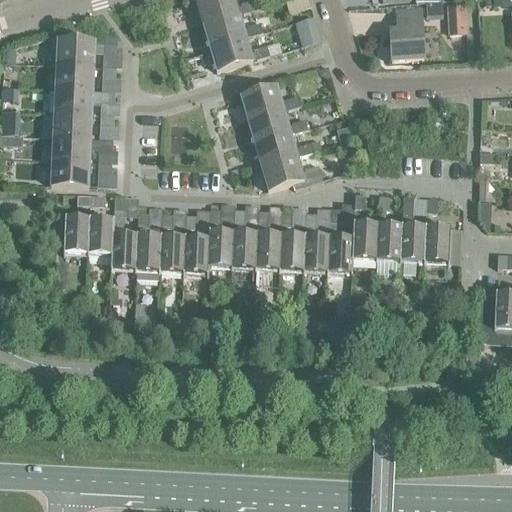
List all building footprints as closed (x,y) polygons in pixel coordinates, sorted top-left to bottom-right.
[(202,29),(202,30),(238,19),(238,18),(237,19),(235,11),(231,0),(215,0),(195,6),(195,7),(197,7),(203,29),(202,29)] [(509,0),(492,0),(493,10),(510,9),(509,0)] [(240,10),(235,11),(237,19),(238,18),(243,17),(243,18),(255,14),(253,4),(240,8),(240,10)] [(463,9),(447,10),(448,38),(464,38),(463,9)] [(396,13),(397,33),(389,34),(391,65),(423,63),(420,11),(396,13)] [(208,52),(209,53),(245,42),(245,41),(244,42),(241,34),(237,20),(238,20),(238,19),(202,30),(203,30),(210,52),(208,52)] [(313,22),(293,27),(301,52),(320,46),(313,22)] [(244,42),(245,41),(249,40),(249,41),(262,37),(259,27),(246,31),(247,33),(241,34),(244,42)] [(245,42),(209,53),(210,53),(216,75),(215,75),(216,76),(252,66),(252,64),(250,65),(248,57),(244,43),(245,43),(245,42)] [(55,69),(55,70),(93,72),(93,71),(92,71),(93,48),(94,49),(94,47),(56,45),(56,47),(58,47),(57,69),(55,69)] [(102,58),(116,59),(116,48),(103,48),(102,58)] [(254,56),(248,57),(250,65),(252,64),(256,63),(256,64),(269,60),(266,50),(253,54),(254,56)] [(5,54),(4,68),(14,69),(15,54),(5,54)] [(54,93),(54,94),(92,96),(92,95),(91,95),(92,72),(93,72),(55,70),(55,71),(57,71),(56,93),(54,93)] [(101,83),(115,83),(115,73),(101,72),(101,83)] [(268,88),(242,95),(244,101),(270,94),(268,88)] [(244,101),(240,102),(240,104),(241,103),(248,125),(247,125),(247,126),(283,115),(300,110),(298,100),(279,106),(275,93),(277,93),(276,92),(270,94),(244,101)] [(1,93),(0,106),(17,107),(18,93),(1,93)] [(53,117),(53,118),(91,120),(91,119),(90,119),(91,96),(92,96),(54,94),(54,95),(55,95),(54,117),(53,117)] [(100,107),(114,107),(114,97),(100,96),(100,107)] [(283,115),(247,126),(247,127),(248,126),(254,148),(253,148),(253,149),(290,138),(307,133),(304,123),(286,129),(282,116),(283,116),(283,115)] [(52,141),(52,142),(90,144),(90,143),(88,143),(89,120),(91,120),(53,118),(53,119),(54,119),(53,141),(52,141)] [(99,130),(112,131),(113,121),(99,120),(99,130)] [(0,130),(0,139),(9,140),(13,140),(13,131),(0,130)] [(290,138),(253,149),(254,150),(255,149),(261,171),(260,171),(260,172),(297,162),(314,157),(311,147),(292,152),(289,139),(290,139),(290,138)] [(0,139),(0,150),(9,151),(9,140),(0,139)] [(51,165),(51,166),(89,168),(89,167),(87,167),(88,144),(90,144),(52,142),(52,143),(53,143),(52,165),(51,165)] [(98,154),(111,155),(112,145),(98,144),(98,154)] [(479,158),(478,168),(488,168),(489,158),(479,158)] [(297,162),(260,172),(260,173),(262,172),(268,194),(267,194),(267,196),(291,189),(292,195),(322,186),(321,180),(318,170),(299,176),(295,163),(297,162)] [(89,168),(51,166),(51,167),(52,167),(51,189),(50,189),(50,190),(87,192),(88,191),(86,191),(87,168),(89,168)] [(96,178),(110,179),(111,169),(97,168),(96,178)] [(477,196),(477,206),(494,206),(494,196),(477,196)] [(76,210),(89,211),(90,200),(76,200),(76,210)] [(90,200),(89,211),(103,211),(104,201),(90,200)] [(354,214),(364,214),(365,201),(354,200),(354,214)] [(113,215),(124,216),(124,202),(114,201),(113,215)] [(378,215),(388,216),(389,202),(378,201),(378,215)] [(402,203),(401,231),(402,231),(402,232),(411,232),(413,203),(405,202),(402,203)] [(426,217),(436,218),(437,204),(426,204),(426,217)] [(330,213),(329,214),(329,227),(339,227),(340,213),(330,213)] [(210,214),(209,227),(219,228),(220,214),(210,214)] [(233,237),(233,238),(243,239),(245,215),(234,215),(233,237)] [(257,238),(257,239),(267,240),(268,216),(258,216),(257,238)] [(137,217),(137,231),(147,232),(148,218),(137,217)] [(281,217),(281,231),(291,231),(292,218),(281,217)] [(306,218),(305,232),(316,232),(316,219),(306,218)] [(161,219),(161,232),(171,233),(172,219),(161,219)] [(185,220),(185,233),(195,234),(196,220),(185,220)] [(476,221),(476,223),(487,234),(489,234),(489,221),(476,221)] [(87,261),(89,223),(88,223),(88,224),(66,223),(66,222),(64,222),(63,260),(64,260),(64,258),(87,260),(87,261)] [(88,260),(111,261),(112,240),(113,240),(114,224),(112,224),(112,225),(90,224),(90,223),(89,223),(87,261),(88,261),(88,260)] [(351,265),(352,265),(375,266),(375,267),(377,229),(376,229),(376,231),(354,230),(354,228),(352,228),(352,244),(351,265)] [(377,229),(375,267),(376,267),(375,278),(398,279),(399,268),(401,231),(400,231),(400,232),(378,231),(378,229),(377,229)] [(401,231),(399,268),(400,268),(400,267),(423,268),(423,270),(425,232),(424,232),(424,233),(411,232),(402,232),(402,231),(401,231)] [(425,232),(423,270),(424,270),(424,268),(447,269),(447,271),(448,271),(450,233),(448,233),(448,234),(426,233),(426,232),(425,232)] [(208,236),(207,244),(208,244),(207,272),(230,274),(230,275),(231,275),(232,237),(232,238),(209,237),(209,236),(208,236)] [(233,237),(232,237),(231,275),(231,274),(254,275),(254,276),(255,276),(256,238),(256,239),(243,239),(233,238),(233,237)] [(256,238),(255,276),(255,275),(278,276),(278,277),(279,277),(280,239),(280,241),(267,240),(257,239),(257,238),(256,238)] [(280,239),(279,277),(279,276),(302,277),(302,278),(303,278),(304,240),(304,242),(281,241),(281,239),(280,239)] [(134,278),(136,240),(136,241),(113,240),(112,240),(111,261),(110,276),(111,276),(111,275),(134,276),(134,278)] [(158,279),(160,241),(160,242),(137,241),(137,240),(136,240),(134,278),(135,278),(135,276),(158,277),(158,279)] [(304,240),(303,278),(303,277),(326,278),(326,279),(327,279),(328,242),(328,241),(328,243),(305,242),(305,240),(304,240)] [(182,280),(184,242),(183,243),(161,242),(161,241),(160,241),(158,279),(159,279),(159,277),(182,278),(182,280)] [(184,242),(182,280),(183,280),(183,279),(206,280),(206,281),(207,281),(207,272),(208,244),(207,244),(185,243),(185,242),(184,242)] [(328,242),(327,279),(327,278),(350,279),(350,281),(351,281),(352,265),(351,265),(352,244),(329,243),(329,242),(328,242)] [(496,273),(506,274),(507,260),(497,260),(496,273)] [(511,299),(496,299),(496,298),(494,298),(494,299),(483,298),(483,297),(482,297),(481,336),(481,338),(482,341),(483,343),(485,345),(488,346),(490,346),(511,347),(511,299)]
